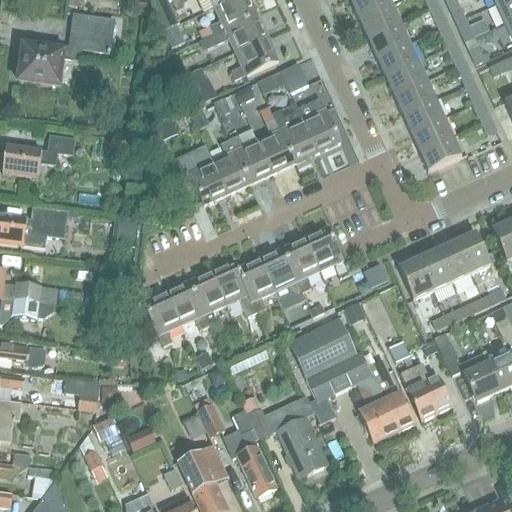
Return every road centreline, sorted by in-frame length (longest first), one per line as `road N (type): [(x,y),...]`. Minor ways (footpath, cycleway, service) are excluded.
road 1 (residential): [(143,280),(380,163)]
road 2 (residential): [(380,163),(304,0)]
road 3 (residential): [(349,511),(510,438)]
